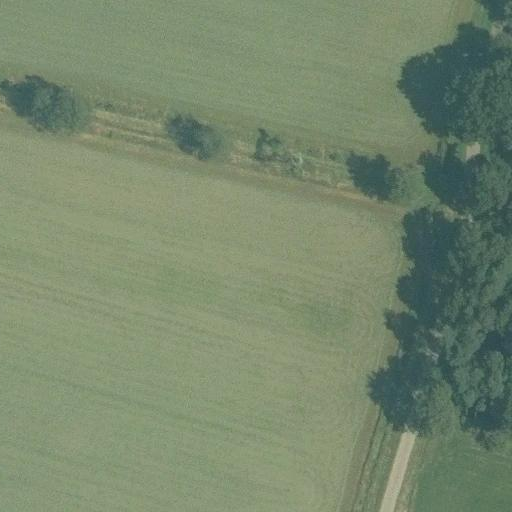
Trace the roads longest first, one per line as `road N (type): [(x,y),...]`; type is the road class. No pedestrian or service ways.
road 1 (unclassified): [(387,511),(458,262),(476,115),(507,0)]
road 2 (track): [(0,95),(470,201)]
